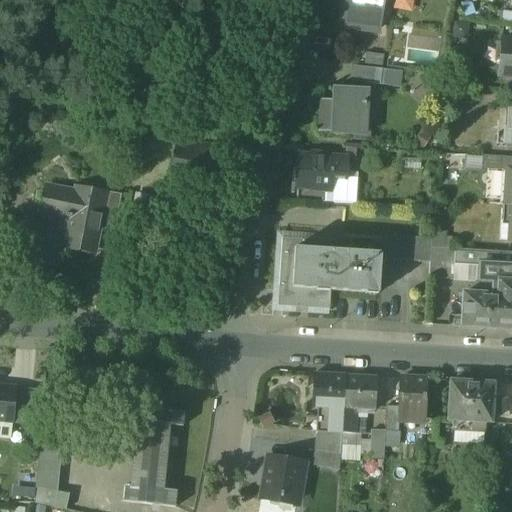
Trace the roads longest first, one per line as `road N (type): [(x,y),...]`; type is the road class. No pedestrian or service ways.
road 1 (residential): [(237,349),(260,179),(314,0)]
road 2 (residential): [(237,349),(511,364)]
road 3 (residential): [(237,349),(0,319)]
road 4 (residential): [(215,511),(237,349)]
